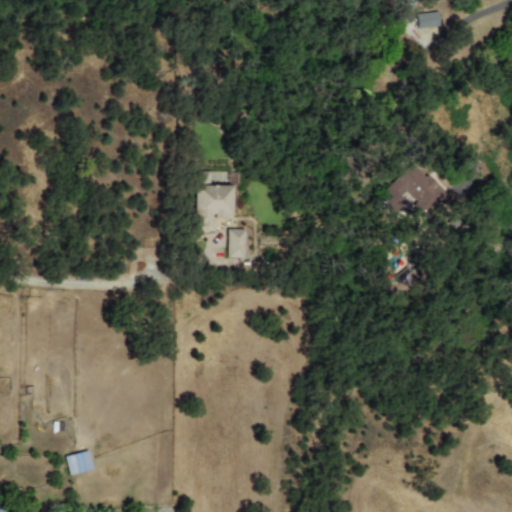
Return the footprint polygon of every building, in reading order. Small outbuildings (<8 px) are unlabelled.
[(438,27),(437,13),(414,14),(415,28),(438,27)] [(387,210),(403,195),(423,216),(444,197),(412,162),(375,197),(387,210)] [(212,233),(213,219),(227,219),(228,186),(191,186),(190,232),(212,233)] [(224,258),(241,259),(242,230),(225,229),(224,258)] [(90,469),(85,450),(62,456),(67,475),(90,469)]
